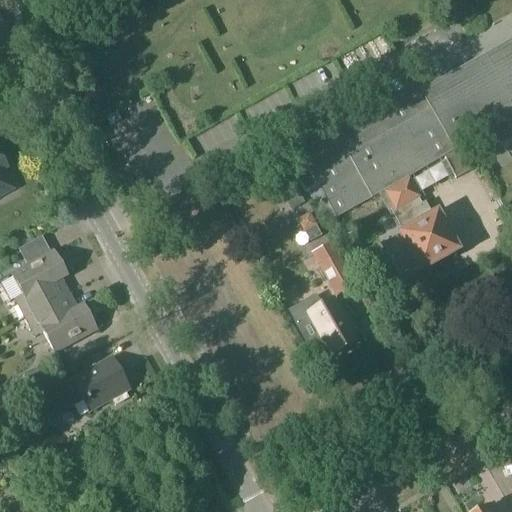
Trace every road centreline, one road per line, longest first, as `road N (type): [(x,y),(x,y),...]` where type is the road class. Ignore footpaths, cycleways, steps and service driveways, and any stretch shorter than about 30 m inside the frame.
road 1 (residential): [(260,511),(15,64)]
road 2 (residential): [(330,511),(511,414)]
